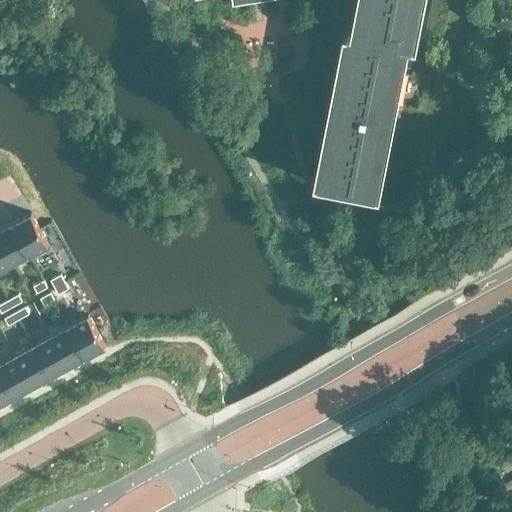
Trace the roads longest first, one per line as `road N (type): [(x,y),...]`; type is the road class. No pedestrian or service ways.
road 1 (tertiary): [(511,272),(185,452)]
road 2 (tertiary): [(206,491),(511,319)]
road 3 (residential): [(0,475),(135,403),(160,409),(185,452)]
road 4 (tertiary): [(185,452),(76,511)]
